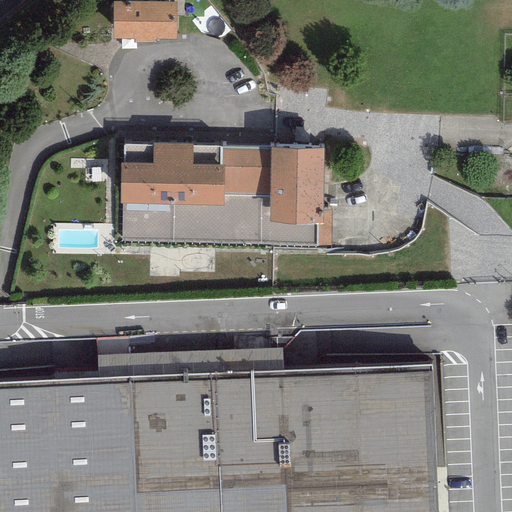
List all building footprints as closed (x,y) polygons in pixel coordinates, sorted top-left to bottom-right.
[(171,0),(108,0),(108,34),(171,35),(171,0)] [(217,189),(217,158),(189,158),(189,137),(149,137),(149,158),(115,158),(115,198),(217,198),(217,189)] [(266,189),(266,210),(319,211),(320,139),(266,139),(266,143),(266,189)] [(217,158),(217,189),(266,189),(266,143),(217,142),(217,158)] [(436,511),(428,355),(0,377),(0,511),(436,511)]
